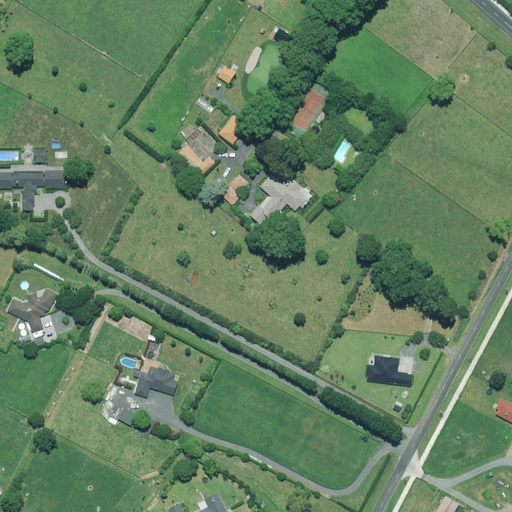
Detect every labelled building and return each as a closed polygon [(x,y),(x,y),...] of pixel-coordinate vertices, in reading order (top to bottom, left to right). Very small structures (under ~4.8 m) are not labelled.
[(237,73),(227,65),(218,77),(229,84),(237,73)] [(249,126),(235,115),(220,134),(234,146),(249,126)] [(204,163),(188,146),(179,154),(201,178),(216,163),(210,157),(204,163)] [(48,149),(35,149),(34,164),(48,165),(48,149)] [(64,190),(64,171),(46,171),(46,172),(0,171),(0,190),(14,191),(14,187),(25,187),(24,194),(22,193),(22,212),(33,212),(34,206),(36,206),(37,195),(40,195),(40,187),(45,187),(45,189),(64,190)] [(310,194),(312,192),(305,186),(291,173),(250,216),(265,229),(287,206),(295,213),(300,208),(303,211),(314,199),(310,194)] [(240,193),(249,184),(240,175),(221,194),(233,206),(243,196),(240,193)] [(23,290),(24,291),(25,291),(26,291),(27,291),(28,291),(29,290),(30,289),(31,288),(31,287),(31,286),(31,285),(30,284),(29,283),(29,282),(28,282),(27,282),(26,281),(25,281),(24,282),(23,282),(22,283),(21,284),(21,285),(21,286),(21,287),(21,288),(22,289),(22,290),(23,290)] [(29,322),(33,334),(35,333),(37,336),(44,333),(43,330),(46,329),(41,318),(47,316),(49,312),(59,295),(48,289),(40,303),(36,294),(31,296),(26,298),(28,304),(26,305),(15,299),(8,312),(29,322)] [(44,335),(33,340),(38,349),(48,345),(44,335)] [(412,374),(414,358),(369,353),(366,381),(414,387),(416,375),(412,374)] [(170,372),(170,370),(159,366),(158,368),(153,367),(150,376),(143,374),(136,394),(148,398),(151,388),(175,395),(179,382),(174,381),(176,374),(170,372)] [(511,404),(502,399),(497,410),(499,411),(497,415),(511,422),(511,404)] [(395,403),(393,409),(401,412),(403,407),(395,403)] [(139,415),(125,408),(119,419),(133,426),(139,415)] [(228,511),(218,493),(203,501),(207,509),(200,511),(185,511),(181,504),(170,510),(170,511),(228,511)] [(457,511),(462,504),(447,495),(436,511),(457,511)]
